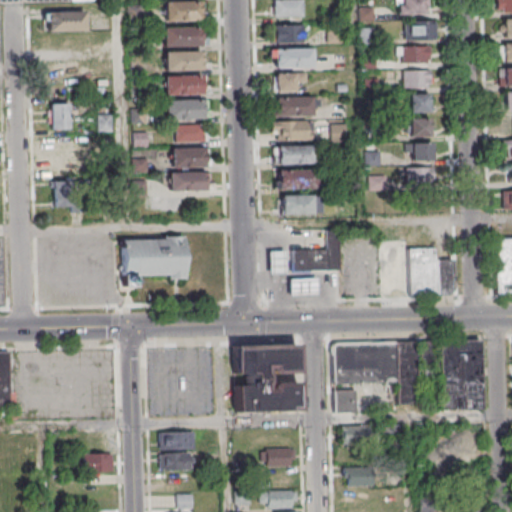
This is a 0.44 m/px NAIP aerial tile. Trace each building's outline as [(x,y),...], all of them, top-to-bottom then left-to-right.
[(301,16),(301,0),(271,0),(272,17),(301,16)] [(400,16),(427,15),(426,8),(429,8),(429,0),(404,0),(405,6),(399,6),(400,16)] [(503,0),(511,0),(511,13),(504,14),(503,0)] [(165,3),(203,2),(203,21),(166,22),(165,3)] [(130,6),(131,22),(143,21),(142,5),(130,6)] [(362,8),(376,7),(377,22),(362,22),(362,8)] [(44,11),(44,30),(84,30),(84,11),(44,11)] [(511,19),(502,20),(502,36),(511,36),(511,19)] [(406,41),(437,40),(436,22),(406,23),(406,41)] [(302,42),(302,25),(273,25),(273,42),(302,42)] [(165,29),(203,28),(203,48),(165,49),(165,29)] [(329,28),(344,28),(344,43),(330,43),(329,28)] [(361,29),(375,28),(376,43),(362,44),(361,29)] [(503,46),(511,45),(511,64),(504,64),(503,46)] [(403,47),(431,46),(432,61),(429,62),(429,64),(404,65),(403,47)] [(312,49),(274,49),(274,67),(312,67),(312,49)] [(166,54),(204,53),(205,72),(167,73),(166,54)] [(363,59),(364,70),(378,70),(378,58),(363,59)] [(511,85),(511,67),(502,68),(502,85),(511,85)] [(405,71),(432,70),(432,89),(405,89),(405,71)] [(273,73),(273,91),(295,91),(295,81),(304,81),(304,73),(273,73)] [(166,78),(204,77),(205,96),(167,97),(166,78)] [(366,79),(380,78),(381,93),(366,94),(366,79)] [(511,91),(503,92),(503,110),(511,109),(511,91)] [(411,96),(431,95),(431,113),(412,114),(411,96)] [(315,116),(315,97),(271,97),(271,116),(315,116)] [(167,102),(205,101),(206,120),(168,121),(167,102)] [(49,129),(69,129),(69,103),(49,103),(49,129)] [(335,105),(350,104),(350,119),(336,120),(335,105)] [(110,127),(110,116),(98,116),(98,127),(110,127)] [(411,120),(431,119),(431,137),(412,138),(411,120)] [(310,120),(271,120),(271,140),(310,140),(310,120)] [(177,126),(210,125),(210,142),(178,143),(177,126)] [(365,128),(380,127),(380,142),(366,143),(365,128)] [(333,128),(347,128),(348,142),(333,143),(333,128)] [(511,157),(511,139),(502,140),(502,157),(511,157)] [(50,167),(71,167),(71,142),(50,142),(50,167)] [(434,144),(434,162),(415,163),(415,153),(407,154),(406,144),(434,144)] [(312,163),(312,145),(274,145),(274,163),(312,163)] [(173,150),(211,149),(211,168),(174,170),(173,150)] [(367,151),(381,150),(382,165),(368,166),(367,151)] [(407,169),(408,186),(431,185),(431,182),(435,182),(435,168),(407,169)] [(316,169),(277,169),(277,188),(316,188),(316,169)] [(170,174),(208,173),(209,193),(171,194),(170,174)] [(370,177),(387,176),(388,191),(371,192),(370,177)] [(83,211),(83,197),(69,197),(69,181),(52,181),(52,206),(69,206),(69,211),(83,211)] [(511,189),(501,190),(501,208),(511,208),(511,189)] [(278,213),(318,213),(318,195),(278,195),(278,213)] [(292,264),(292,274),(312,273),(312,272),(341,271),(340,230),(328,230),(329,250),(293,251),(294,264),(292,264)] [(165,241),(165,238),(186,237),(188,281),(170,282),(170,277),(137,279),(137,290),(124,291),(124,271),(121,271),(120,243),(165,241)] [(494,293),(511,292),(511,237),(493,238),(494,293)] [(406,249),(406,241),(378,241),(379,296),(452,295),(452,258),(435,259),(435,248),(406,249)] [(288,275),(287,252),(270,253),(271,276),(288,275)] [(319,297),(318,280),(291,281),(291,298),(319,297)] [(480,340),(437,340),(437,410),(481,409),(480,340)] [(332,384),(395,383),(395,404),(433,403),(432,341),(331,343),(332,384)] [(297,374),(297,344),(232,345),(232,412),(297,412),(297,382),(273,382),(273,374),(297,374)] [(0,419),(17,419),(16,391),(11,391),(10,351),(0,351),(0,419)] [(332,389),(332,412),(354,412),(354,389),(332,389)] [(368,426),(340,426),(340,442),(368,442),(368,426)] [(157,449),(192,449),(192,431),(157,431),(157,449)] [(293,466),(293,448),(261,448),(261,466),(293,466)] [(158,452),(158,470),(190,470),(190,452),(158,452)] [(113,453),(80,453),(80,472),(113,472),(113,453)] [(370,485),(370,467),(341,467),(341,485),(370,485)] [(0,492),(8,493),(8,477),(0,476),(0,492)] [(258,490),(258,507),(295,507),(295,490),(258,490)] [(191,511),(192,493),(175,493),(174,511),(191,511)] [(9,511),(10,498),(0,497),(0,511),(9,511)] [(479,511),(478,500),(458,503),(459,511),(479,511)]
